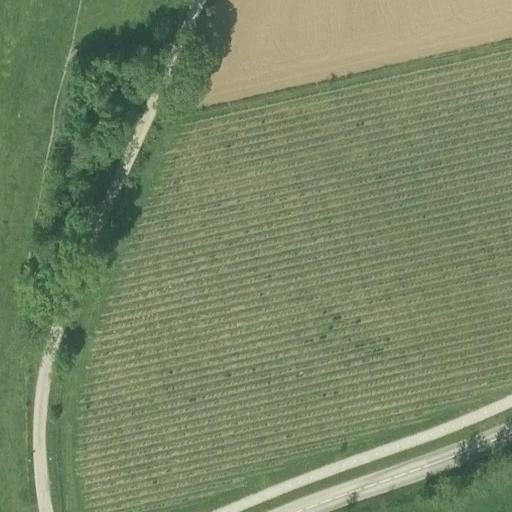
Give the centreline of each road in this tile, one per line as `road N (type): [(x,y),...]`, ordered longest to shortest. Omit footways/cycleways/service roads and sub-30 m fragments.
road 1 (unclassified): [(45,511),(37,435),(52,340),(199,0)]
road 2 (tertiary): [(295,511),(511,431)]
